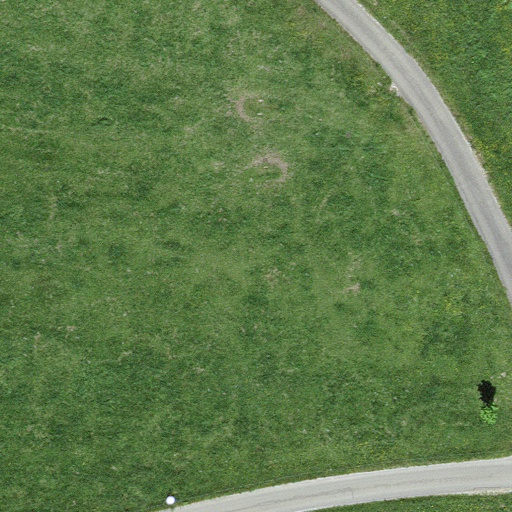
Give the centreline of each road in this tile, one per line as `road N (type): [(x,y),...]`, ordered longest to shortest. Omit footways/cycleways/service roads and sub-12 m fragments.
road 1 (track): [(340,0),(390,44),(511,254)]
road 2 (unclassified): [(217,511),(511,471)]
